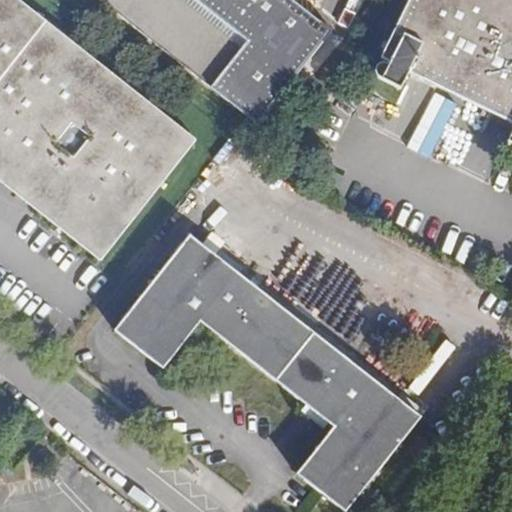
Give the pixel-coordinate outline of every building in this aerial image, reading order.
[(197,141),(17,0),(0,0),(0,181),(102,262),(197,141)] [(98,0),(259,126),(333,33),(291,0),(98,0)] [(511,0),(411,0),(382,59),(391,64),(389,67),(380,68),(377,73),(380,79),(402,90),(410,75),(511,124),(511,135),(508,143),(511,144),(511,0)] [(416,120),(405,145),(419,151),(442,97),(414,86),(402,114),(416,120)] [(239,275),(215,256),(190,236),(116,331),(165,370),(201,324),(307,407),(330,425),(335,429),(298,475),(345,511),(346,511),(421,417),(398,400),(239,275)] [(220,249),(215,256),(239,275),(245,268),(220,249)] [(403,393),(398,400),(421,417),(426,411),(403,393)] [(330,425),(307,407),(302,413),(325,431),(330,425)] [(121,511),(102,494),(86,511),(121,511)]
